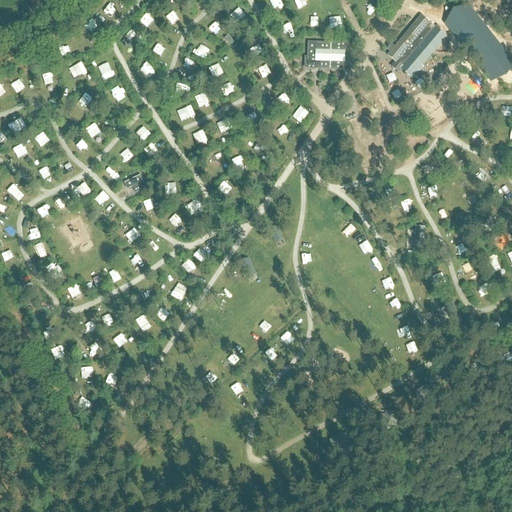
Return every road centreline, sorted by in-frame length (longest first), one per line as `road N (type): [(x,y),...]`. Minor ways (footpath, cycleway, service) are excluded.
road 1 (track): [(253,465),(258,406),(309,333),(294,260),(304,166),(335,190),(408,169),(443,133),(511,180)]
road 2 (track): [(335,190),(394,259),(442,349),(431,364),(253,465)]
road 3 (track): [(185,242),(87,173),(35,200),(20,217),(21,234),(46,282),(67,300),(91,298)]
road 4 (track): [(222,0),(191,23),(147,104),(222,225)]
road 5 (track): [(87,173),(147,104),(111,34),(138,0)]
road 6 (track): [(408,169),(464,302),(484,313),(511,297)]
road 7 (track): [(91,298),(222,225)]
road 8 (track): [(329,110),(292,81),(248,0)]
road 9 (track): [(168,137),(290,77)]
road 10 (track): [(87,173),(36,103),(0,116)]
